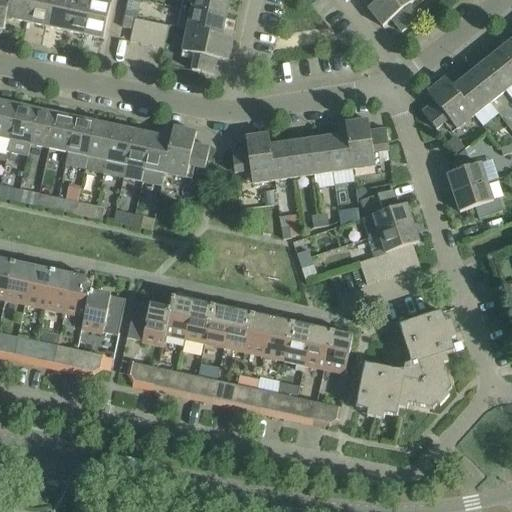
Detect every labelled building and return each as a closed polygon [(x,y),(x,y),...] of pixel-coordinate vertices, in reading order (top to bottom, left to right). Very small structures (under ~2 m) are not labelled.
[(6,19),(9,0),(0,0),(0,29),(3,31),(6,19)] [(9,0),(6,19),(26,23),(31,0),(9,0)] [(45,27),(50,0),(31,0),(26,23),(45,27)] [(50,0),(45,27),(64,31),(70,0),(50,0)] [(91,0),(70,0),(64,31),(84,36),(91,0)] [(91,0),(84,36),(103,40),(111,5),(91,1),(91,0)] [(136,20),(140,0),(138,0),(127,0),(124,17),(135,20),(136,20)] [(229,0),(183,0),(182,9),(226,18),(229,0)] [(380,0),(377,2),(368,10),(382,28),(391,20),(402,33),(419,19),(409,6),(417,0),(380,0)] [(221,38),(226,18),(182,9),(178,29),(187,31),(233,40),(221,38)] [(122,28),(132,30),(135,20),(124,17),(122,28)] [(135,20),(132,30),(129,42),(140,45),(145,22),(136,20),(135,20)] [(152,47),(157,24),(145,22),(140,45),(152,47)] [(157,24),(152,47),(163,50),(168,27),(157,24)] [(228,63),(233,40),(187,31),(182,53),(181,59),(193,62),(191,71),(213,76),(217,60),(228,63)] [(511,41),(498,52),(511,69),(511,41)] [(505,92),(511,86),(511,69),(498,52),(483,64),(505,92)] [(490,104),(505,92),(483,64),(468,76),(490,104)] [(445,80),(475,116),(490,104),(468,76),(452,89),(445,80)] [(457,131),(475,116),(445,80),(427,94),(434,103),(422,113),(436,131),(448,121),(457,131)] [(0,152),(7,154),(10,141),(18,107),(0,102),(0,152)] [(29,145),(37,111),(18,107),(10,141),(29,145)] [(29,145),(48,150),(56,115),(37,111),(29,145)] [(75,119),(56,115),(48,150),(67,154),(75,119)] [(75,119),(67,154),(65,167),(84,171),(95,123),(75,119)] [(345,124),(347,136),(352,171),(375,168),(373,155),(389,153),(386,130),(370,133),(368,121),(345,124)] [(84,171),(103,176),(114,128),(95,123),(84,171)] [(133,132),(114,128),(103,176),(123,180),(133,132)] [(174,129),(172,140),(165,175),(186,179),(189,167),(205,170),(209,148),(194,145),(196,134),(174,129)] [(123,180),(142,184),(153,136),(133,132),(123,180)] [(275,182),(268,135),(245,139),(247,150),(231,152),(234,175),(250,172),(252,185),(275,182)] [(268,135),(275,182),(294,179),(289,144),(270,147),(268,135)] [(164,175),(165,175),(172,140),(153,136),(142,184),(161,189),(164,175)] [(347,136),(328,139),(333,174),(352,171),(347,136)] [(455,136),(446,143),(455,156),(464,149),(455,136)] [(313,176),(333,174),(328,139),(308,142),(313,176)] [(308,142),(289,144),(294,179),(313,176),(308,142)] [(511,153),(511,147),(511,146),(500,149),(503,157),(511,153)] [(465,153),(454,162),(457,171),(469,167),(465,153)] [(447,175),(453,194),(487,183),(480,164),(447,175)] [(3,172),(0,184),(0,199),(16,203),(19,192),(12,190),(11,195),(5,193),(9,173),(3,172)] [(487,183),(453,194),(459,214),(474,209),(478,221),(502,213),(497,201),(493,202),(487,183)] [(275,191),(263,193),(264,207),(277,206),(275,191)] [(38,196),(19,192),(16,203),(36,207),(38,196)] [(379,236),(413,225),(406,205),(397,209),(391,192),(359,203),(364,218),(361,219),(368,240),(379,237),(379,236)] [(36,207),(55,211),(57,200),(38,196),(36,207)] [(77,204),(57,200),(55,211),(74,216),(77,204)] [(74,216),(94,220),(96,208),(77,204),(74,216)] [(104,210),(96,208),(94,220),(102,221),(104,210)] [(341,224),(359,221),(358,209),(340,212),(341,224)] [(125,226),(132,228),(135,217),(127,215),(125,226)] [(319,217),(321,228),(329,227),(327,216),(319,217)] [(143,218),(135,217),(132,228),(140,230),(143,218)] [(321,228),(319,217),(311,218),(313,229),(321,228)] [(401,250),(413,246),(419,244),(413,225),(379,236),(379,237),(368,240),(367,241),(373,259),(380,257),(391,253),(401,250)] [(283,241),(291,240),(289,228),(281,229),(283,241)] [(401,250),(409,272),(420,268),(413,246),(401,250)] [(401,250),(391,253),(398,275),(409,272),(401,250)] [(299,263),(310,259),(307,251),(296,255),(299,263)] [(391,253),(380,257),(387,279),(398,275),(391,253)] [(380,257),(373,259),(369,260),(377,282),(387,279),(380,257)] [(310,259),(299,263),(301,270),(312,266),(310,259)] [(366,286),(377,282),(369,260),(359,264),(366,286)] [(0,261),(0,301),(5,302),(13,264),(0,261)] [(33,268),(13,264),(5,302),(25,307),(33,268)] [(33,268),(25,307),(44,311),(53,273),(33,268)] [(72,277),(53,273),(44,311),(64,315),(72,277)] [(92,281),(72,277),(64,315),(84,319),(90,293),(92,281)] [(90,293),(84,319),(81,331),(102,335),(103,334),(117,337),(125,301),(110,298),(110,297),(91,293),(93,281),(92,281),(90,293)] [(511,285),(502,289),(508,307),(511,306),(511,285)] [(141,344),(162,349),(173,299),(172,299),(169,310),(150,306),(135,303),(127,340),(142,343),(141,344)] [(166,337),(185,341),(193,303),(173,299),(162,349),(163,349),(166,337)] [(213,307),(193,303),(185,341),(205,345),(213,307)] [(233,312),(213,307),(205,345),(225,350),(233,312)] [(233,312),(225,350),(245,354),(253,316),(233,312)] [(455,353),(442,313),(404,325),(419,368),(410,371),(408,380),(363,371),(355,410),(396,418),(399,403),(433,410),(451,389),(440,357),(455,353)] [(273,320),(253,316),(245,354),(264,358),(262,368),(263,368),(273,320)] [(273,320),(263,368),(270,369),(272,360),(284,363),(292,325),(273,320)] [(303,367),(304,367),(313,329),(292,325),(284,363),(295,365),(294,370),(302,372),(303,367)] [(332,333),(313,329),(304,367),(324,371),(332,333)] [(40,333),(37,343),(56,348),(58,338),(58,337),(40,333)] [(332,333),(324,371),(344,376),(352,338),(332,333)] [(18,339),(0,335),(0,359),(5,360),(5,358),(13,359),(18,339)] [(20,364),(32,366),(37,343),(18,339),(13,359),(21,361),(20,364)] [(37,343),(32,366),(45,369),(45,366),(51,368),(56,348),(37,343)] [(60,372),(72,375),(77,352),(60,348),(56,348),(51,368),(60,370),(60,372)] [(105,358),(77,352),(72,375),(85,377),(85,375),(93,376),(102,371),(105,358)] [(140,390),(153,393),(158,370),(130,364),(127,376),(133,385),(141,387),(140,390)] [(158,370),(153,393),(165,395),(165,392),(173,394),(178,374),(158,370)] [(178,374),(173,394),(180,396),(180,398),(193,401),(197,378),(178,374)] [(213,403),(217,383),(197,378),(193,401),(205,404),(205,401),(213,403)] [(220,407),(233,410),(238,387),(217,383),(213,403),(220,404),(220,407)] [(245,410),(253,411),(257,391),(238,387),(233,410),(244,412),(245,410)] [(260,416),(272,418),(277,396),(257,391),(253,411),(260,413),(260,416)] [(297,400),(277,396),(272,418),(284,421),(285,418),(293,420),(297,400)] [(299,424),(312,427),(317,404),(297,400),(293,420),(300,422),(299,424)] [(341,410),(317,404),(312,427),(324,430),(325,427),(329,428),(338,422),(341,410)]
